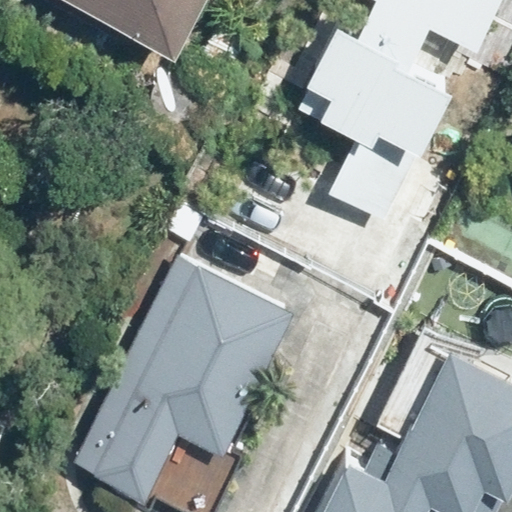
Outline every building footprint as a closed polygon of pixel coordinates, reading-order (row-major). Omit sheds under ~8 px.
[(63,0),(133,35),(139,22),(189,47),(212,0),(63,0)] [(496,0),(366,0),(365,4),(355,0),(339,0),(311,57),(318,60),(302,90),(359,118),(332,174),(390,203),(459,61),(453,59),(472,21),(484,26),(496,0)] [(207,49),(240,67),(259,32),(226,14),(207,49)] [(265,378),(300,306),(205,260),(203,265),(180,254),(82,455),(154,489),(156,487),(206,511),(217,511),(255,436),(246,431),(267,387),(265,378)] [(358,448),(325,511),(497,511),(511,483),(511,367),(459,340),(406,444),(384,432),(373,456),(358,448)]
